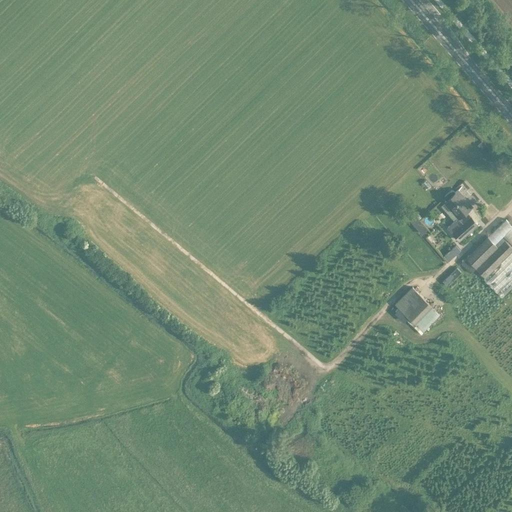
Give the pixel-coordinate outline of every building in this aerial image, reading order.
[(458,237),(477,221),(466,209),(471,204),(457,188),(456,188),(451,188),(444,193),(446,197),(445,198),(459,214),(447,224),(458,237)] [(414,212),(409,217),(422,231),(427,227),(414,212)] [(488,232),(494,238),(511,222),(506,216),(488,232)] [(495,241),(487,234),(466,255),(476,265),(485,275),(483,276),(501,294),(511,283),(511,244),(502,234),(495,241)] [(476,265),(466,255),(460,260),(470,270),(476,265)] [(461,269),(457,265),(442,279),(446,283),(461,269)] [(395,301),(422,328),(439,311),(412,284),(395,301)]
